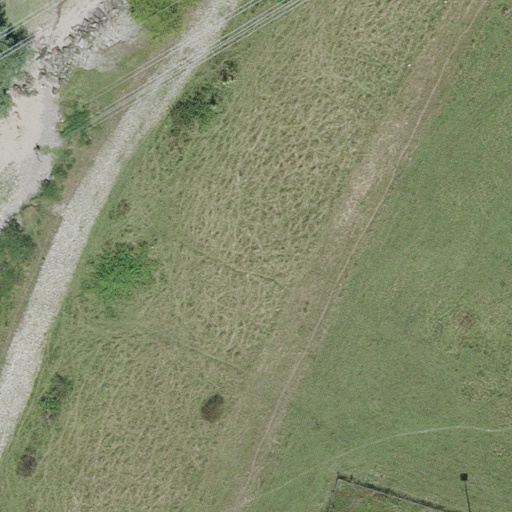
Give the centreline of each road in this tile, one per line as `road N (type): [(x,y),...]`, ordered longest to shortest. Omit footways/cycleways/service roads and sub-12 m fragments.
road 1 (track): [(205,511),(290,335),(472,0)]
road 2 (track): [(223,0),(151,101),(80,223),(0,444)]
